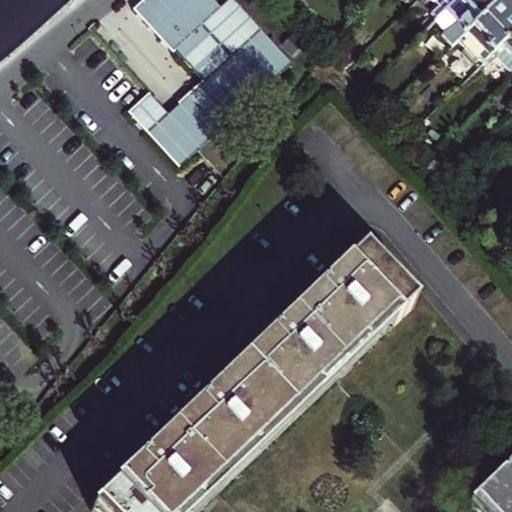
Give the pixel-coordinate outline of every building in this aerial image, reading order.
[(231,0),(220,11),(209,0),(145,0),(132,12),(172,55),(174,53),(202,83),(177,105),(178,106),(167,116),(148,96),(127,115),(178,170),(291,66),(259,32),(260,31),(232,0),(231,0)] [(438,21),(460,0),(420,0),(419,1),(438,21)] [(457,44),(504,0),(460,0),(438,21),(427,31),(438,42),(429,50),(439,62),(457,44)] [(491,58),(511,38),(511,0),(504,0),(457,44),(480,68),(491,58)] [(511,73),(511,38),(491,58),(509,77),(511,73)] [(220,511),(423,314),(371,261),(115,511),(220,511)]
